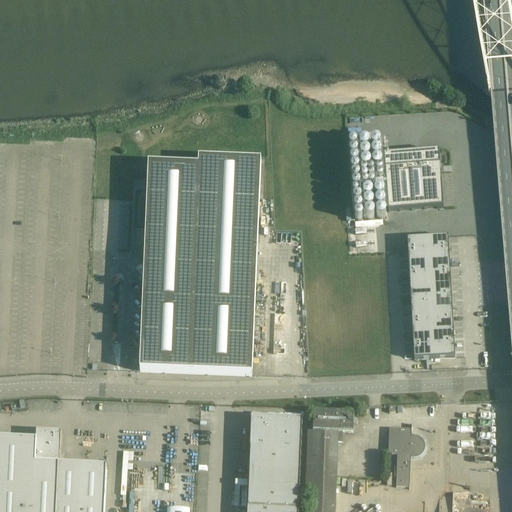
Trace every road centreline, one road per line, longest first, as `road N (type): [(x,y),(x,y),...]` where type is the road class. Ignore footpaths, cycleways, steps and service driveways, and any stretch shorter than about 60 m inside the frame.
road 1 (unclassified): [(511,380),(220,393),(0,388)]
road 2 (primary): [(497,0),(511,184)]
